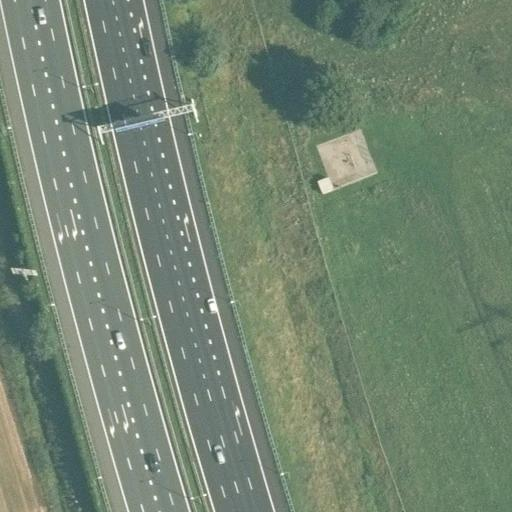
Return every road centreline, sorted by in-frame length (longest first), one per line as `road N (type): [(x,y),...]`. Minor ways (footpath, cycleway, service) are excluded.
road 1 (motorway): [(243,511),(179,301),(108,0)]
road 2 (motorway): [(32,0),(102,318),(160,511)]
